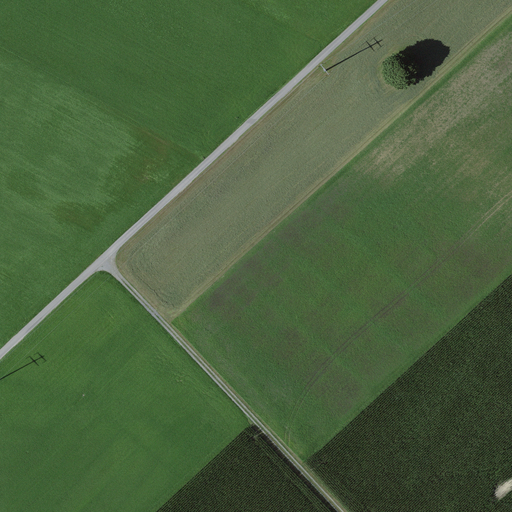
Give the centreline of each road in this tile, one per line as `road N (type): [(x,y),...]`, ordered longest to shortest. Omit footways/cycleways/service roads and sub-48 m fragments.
road 1 (track): [(383,0),(0,355)]
road 2 (track): [(104,260),(339,511)]
